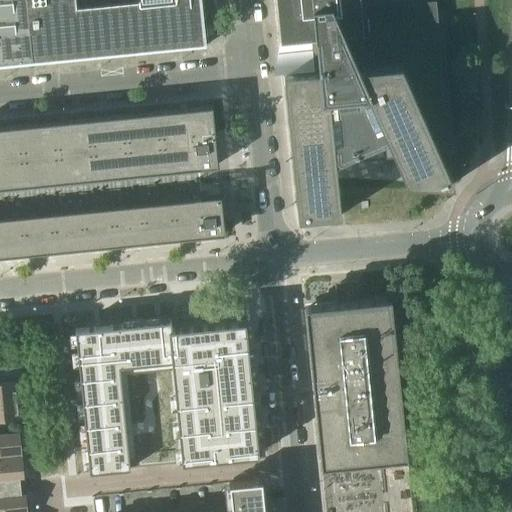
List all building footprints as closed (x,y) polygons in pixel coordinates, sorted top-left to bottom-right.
[(0,0),(0,65),(205,45),(200,0),(0,0)] [(277,0),(279,7),(278,7),(278,8),(279,8),(281,32),(281,34),(283,34),(283,35),(284,35),(308,32),(309,42),(308,42),(306,43),(305,44),(304,45),(303,47),(303,48),(303,50),(303,51),(304,52),(305,54),(306,55),(307,56),(308,56),(310,56),(312,71),(283,74),(292,161),(296,207),(298,220),(341,215),(339,198),(335,163),(396,157),(399,165),(406,180),(454,183),(440,152),(451,151),(435,0),(434,0),(358,9),(357,0),(358,0),(357,0),(277,0)] [(0,255),(205,234),(220,233),(221,233),(225,233),(224,221),(223,220),(221,195),(219,195),(219,194),(219,195),(202,196),(201,190),(199,171),(198,167),(216,165),(217,165),(217,156),(214,133),(215,133),(215,132),(212,105),(209,105),(208,105),(0,126),(0,255)] [(320,464),(353,461),(406,456),(390,296),(304,305),(320,464)] [(171,318),(75,328),(89,471),(130,467),(119,364),(171,359),(181,461),(258,453),(245,320),(171,327),(171,318)] [(14,381),(0,382),(0,401),(16,400),(14,381)] [(0,420),(18,418),(16,400),(0,401),(0,420)] [(0,433),(0,456),(21,454),(19,432),(0,433)] [(0,487),(20,486),(19,477),(24,477),(21,454),(0,456),(0,487)] [(264,511),(264,504),(261,479),(229,482),(229,484),(231,511),(264,511)] [(0,511),(27,511),(25,494),(21,494),(20,486),(0,487),(0,511)]
